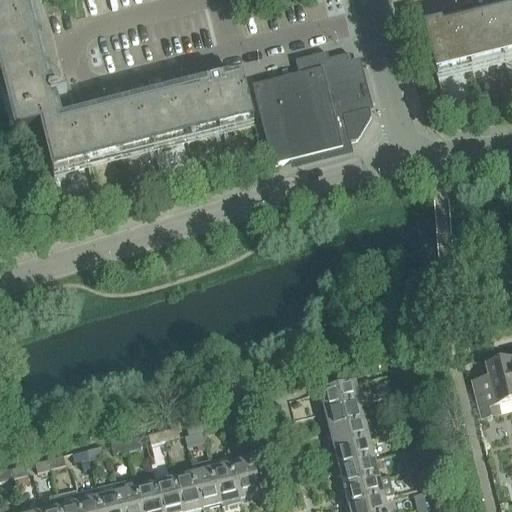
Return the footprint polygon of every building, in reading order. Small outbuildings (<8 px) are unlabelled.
[(25,0),(0,0),(0,74),(15,136),(40,129),(52,176),(253,125),(243,84),(75,126),(65,90),(55,93),(54,89),(48,90),(25,0)] [(511,15),(426,38),(436,79),(511,59),(511,15)] [(359,95),(360,95),(360,94),(356,95),(351,75),(355,74),(355,73),(351,74),(349,67),(353,65),(352,64),(352,65),(350,57),(328,63),(327,56),(296,64),(299,78),(252,90),(273,169),(343,152),(342,149),(357,145),(371,121),(369,113),(363,115),(361,107),(362,107),(359,95)] [(511,97),(511,93),(499,96),(502,105),(511,102),(511,97)] [(486,371),(489,382),(472,386),(481,422),(499,418),(497,409),(511,405),(511,367),(511,364),(486,371)] [(394,384),(385,386),(388,400),(398,398),(394,384)] [(319,397),(320,398),(317,398),(319,404),(321,404),(324,416),(361,407),(356,387),(319,397)] [(398,398),(388,400),(392,415),(401,412),(398,398)] [(324,417),(322,417),(324,423),(326,423),(329,435),(366,426),(361,407),(324,416),(324,417)] [(240,417),(225,420),(228,430),(242,426),(240,417)] [(404,421),(394,424),(398,438),(407,436),(404,421)] [(215,423),(201,426),(203,436),(217,432),(215,423)] [(201,426),(186,430),(189,440),(203,436),(201,426)] [(329,435),(329,436),(327,436),(329,442),(331,442),(334,454),(370,445),(366,426),(329,435)] [(177,432),(163,436),(166,445),(180,442),(177,432)] [(163,436),(148,439),(151,449),(166,445),(163,436)] [(407,436),(398,438),(401,453),(411,450),(407,436)] [(142,451),(140,442),(125,445),(128,455),(142,451)] [(125,445),(111,449),(113,459),(128,455),(125,445)] [(370,445),(334,454),(332,455),(333,461),(335,460),(339,473),(375,464),(370,445)] [(261,449),(248,452),(251,463),(256,483),(268,479),(261,449)] [(102,451),(87,455),(90,464),(104,461),(102,451)] [(87,455),(73,458),(75,468),(90,464),(87,455)] [(231,460),(211,465),(213,472),(222,511),(243,506),(233,467),(231,460)] [(413,460),(404,462),(407,476),(417,474),(413,460)] [(63,461),(49,464),(52,474),(66,470),(63,461)] [(260,499),(256,483),(251,463),(233,467),(243,506),(248,505),(247,503),(260,499)] [(52,474),(49,464),(35,468),(37,478),(52,474)] [(339,473),(337,474),(338,480),(340,479),(343,492),(380,483),(375,464),(339,473)] [(25,470),(11,474),(14,483),(28,480),(25,470)] [(213,472),(194,477),(202,511),(209,511),(221,509),(222,511),(213,472)] [(0,486),(14,483),(11,474),(0,476),(0,486)] [(417,474),(407,476),(411,491),(421,489),(417,474)] [(202,511),(194,477),(175,482),(182,511),(202,511)] [(380,483),(343,492),(343,493),(341,493),(343,499),(345,499),(348,511),(385,502),(394,500),(389,481),(380,483)] [(182,511),(175,482),(156,487),(162,511),(182,511)] [(141,511),(137,491),(135,483),(116,488),(121,511),(141,511)] [(137,491),(141,511),(162,511),(156,487),(137,491)] [(121,511),(116,488),(97,493),(101,511),(121,511)] [(101,511),(97,493),(78,498),(81,511),(101,511)] [(81,511),(78,498),(77,495),(58,499),(61,510),(61,511),(81,511)] [(423,498),(413,500),(416,511),(424,511),(426,511),(423,498)] [(387,511),(385,502),(348,511),(346,511),(387,511)]
